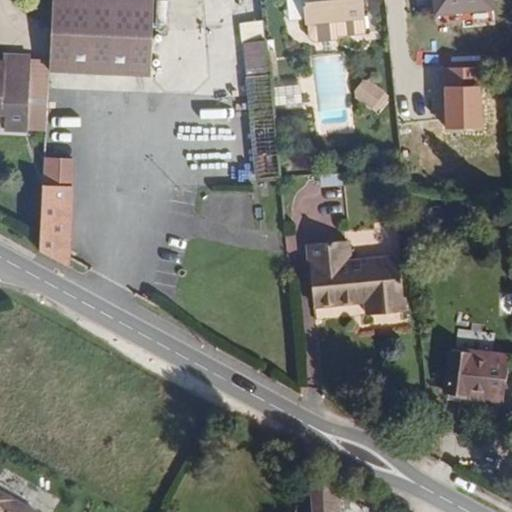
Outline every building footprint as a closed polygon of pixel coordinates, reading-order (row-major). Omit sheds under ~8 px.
[(159,73),(158,0),(59,0),(56,57),(56,70),(159,73)] [(365,3),(364,0),(304,0),(305,9),(365,3)] [(499,4),(498,0),(437,0),(439,11),(499,4)] [(366,19),(365,3),(305,9),(306,28),(339,26),(339,22),(366,19)] [(274,67),(271,34),(247,36),(251,70),(274,67)] [(37,117),(38,57),(38,51),(8,51),(8,60),(0,59),(0,116),(4,116),(4,98),(14,98),(14,117),(37,117)] [(54,117),(56,70),(56,57),(38,57),(37,117),(54,117)] [(286,171),(278,96),(275,75),(274,67),(251,70),(262,174),(286,171)] [(308,94),(306,72),(275,75),(278,96),(308,94)] [(390,89),(368,73),(357,90),(378,106),(390,89)] [(76,262),(83,134),(53,132),(46,246),(76,262)] [(411,299),(407,246),(358,251),(356,232),(315,236),(320,296),(375,291),(376,302),(411,299)] [(364,299),(317,308),(319,318),(366,310),(364,299)] [(511,381),(511,336),(457,338),(458,383),(511,381)] [(42,511),(0,485),(0,511),(42,511)] [(354,511),(346,508),(319,500),(320,511),(354,511)]
